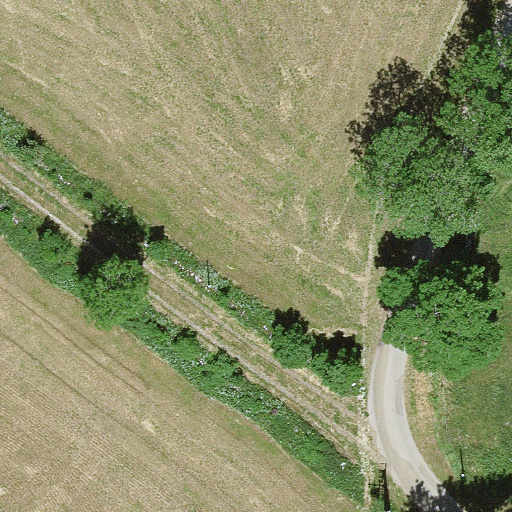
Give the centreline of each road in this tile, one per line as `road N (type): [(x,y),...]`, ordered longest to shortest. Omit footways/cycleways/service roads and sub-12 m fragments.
road 1 (unclassified): [(429,511),(393,457),(386,390),(411,290),(511,29)]
road 2 (track): [(0,164),(393,457)]
